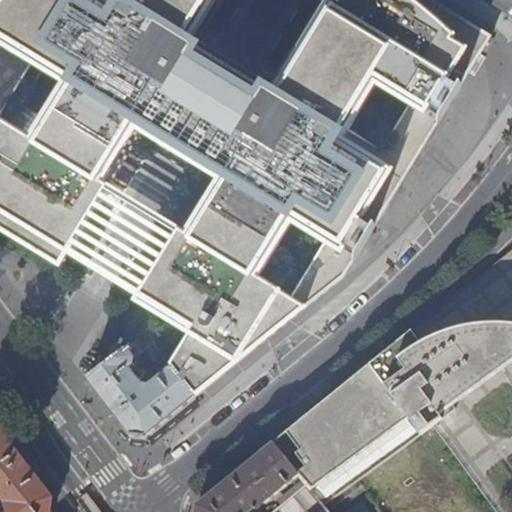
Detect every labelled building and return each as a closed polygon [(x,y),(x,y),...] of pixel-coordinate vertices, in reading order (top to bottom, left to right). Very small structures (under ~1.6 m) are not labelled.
[(224,0),(0,0),(0,220),(65,261),(143,134),(177,155),(214,177),(137,304),(190,336),(171,367),(196,397),(349,272),(490,35),(432,0),(322,0),(270,86),(198,43),(224,0)] [(457,411),(434,428),(495,511),(511,511),(511,251),(452,300),(462,313),(442,329),(433,316),(411,333),(420,346),(449,332),(474,327),(503,326),(511,327),(511,363),(453,406),(457,411)] [(462,313),(452,300),(433,316),(442,329),(462,313)] [(420,346),(411,333),(276,444),(300,477),(324,507),(434,428),(457,411),(453,406),(511,363),(511,327),(503,326),(474,327),(449,332),(420,346)] [(130,436),(145,438),(196,397),(171,367),(146,334),(87,379),(130,436)] [(0,511),(49,511),(51,499),(0,432),(0,511)] [(300,477),(276,444),(197,508),(196,511),(261,511),(260,510),(300,477)]
